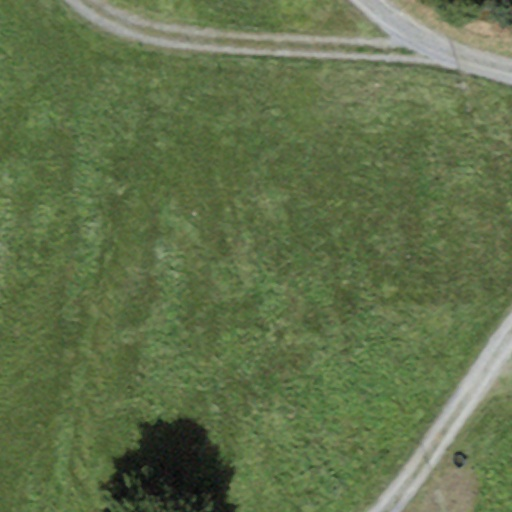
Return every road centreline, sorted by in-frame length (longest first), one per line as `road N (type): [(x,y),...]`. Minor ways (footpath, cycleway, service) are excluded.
road 1 (track): [(137,0),(184,40),(458,54)]
road 2 (track): [(385,511),(511,330)]
